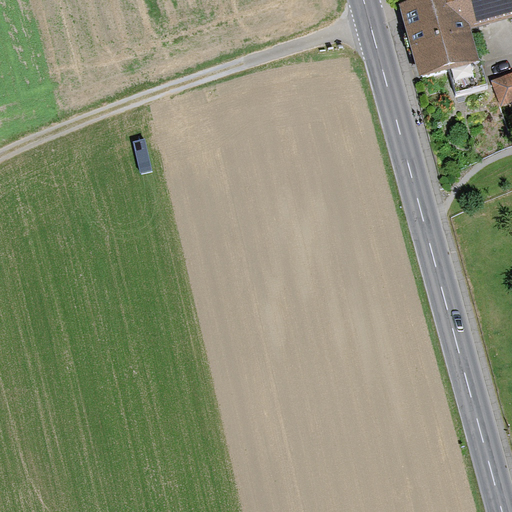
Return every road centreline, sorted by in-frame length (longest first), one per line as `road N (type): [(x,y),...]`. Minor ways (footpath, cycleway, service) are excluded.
road 1 (secondary): [(364,0),(503,511)]
road 2 (track): [(370,23),(138,97),(0,154)]
